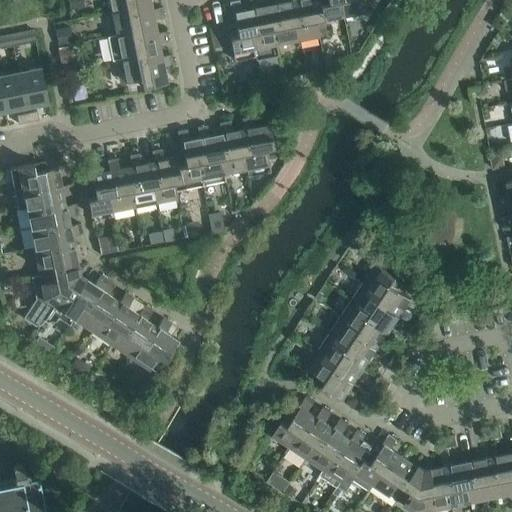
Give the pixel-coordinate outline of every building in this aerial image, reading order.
[(70,0),(73,11),(87,8),(85,0),(70,0)] [(152,12),(151,9),(149,0),(108,0),(111,11),(127,8),(129,16),(152,12)] [(235,23),(227,25),(234,61),(255,57),(250,33),(258,31),(254,8),(251,9),(241,11),(239,0),(238,0),(229,2),(231,13),(233,13),(235,23)] [(261,7),(259,0),(249,0),(251,9),(254,8),(258,31),(250,33),(255,57),(255,59),(278,54),(276,44),(273,29),(281,27),(276,4),(274,4),(261,7)] [(272,0),(274,4),(276,4),(281,27),(273,29),(276,44),(298,40),(295,24),(303,22),(298,0),(293,0),(284,2),(283,0),(272,0)] [(298,0),(303,22),(295,24),(298,40),(326,34),(323,20),(319,0),(298,0)] [(319,0),(323,20),(343,16),(340,0),(341,0),(319,0)] [(366,11),(363,0),(341,0),(340,0),(343,16),(366,11)] [(157,35),(156,33),(153,19),(164,17),(162,7),(151,9),(152,12),(129,16),(127,8),(111,11),(116,35),(132,32),(133,40),(157,35)] [(70,26),(55,29),(58,46),(74,43),(70,26)] [(209,28),(214,48),(225,46),(221,26),(209,28)] [(116,35),(106,37),(111,60),(121,58),(136,55),(138,63),(161,59),(161,56),(158,43),(169,40),(167,31),(156,33),(157,35),(133,40),(132,32),(116,35)] [(73,47),(60,50),(63,67),(77,64),(73,47)] [(142,88),(166,83),(163,66),(174,64),(172,54),(161,56),(161,59),(138,63),(136,55),(121,58),(125,82),(141,79),(142,88)] [(308,78),(320,75),(318,66),(306,69),(308,78)] [(48,102),(41,68),(18,73),(25,106),(48,102)] [(84,70),(68,74),(71,89),(87,86),(84,70)] [(303,71),(284,75),(286,85),(305,81),(303,71)] [(25,106),(18,73),(0,76),(0,90),(4,110),(25,106)] [(283,73),(277,75),(279,86),(286,85),(284,75),(283,73)] [(259,78),(246,81),(248,90),(261,87),(259,78)] [(39,120),(37,111),(27,113),(28,122),(39,120)] [(16,115),(18,124),(28,122),(27,113),(16,115)] [(270,171),(266,149),(274,147),(269,124),(254,127),(252,116),(242,118),(244,129),(246,128),(251,151),(243,153),(246,169),(247,176),(270,171)] [(244,129),(231,131),(229,120),(219,122),(222,133),(224,133),(229,156),(220,158),(224,173),(246,169),(243,153),(251,151),(246,128),(244,129)] [(197,127),(199,138),(202,137),(206,161),(198,162),(203,186),(225,181),(224,173),(220,158),(229,156),(224,133),(222,133),(209,136),(207,125),(197,127)] [(202,137),(199,138),(189,140),(187,129),(177,131),(179,142),(181,142),(183,152),(175,154),(176,157),(181,182),(174,184),(175,191),(203,186),(198,162),(206,161),(202,137)] [(177,197),(175,191),(174,184),(181,182),(176,157),(164,159),(162,149),(152,150),(154,161),(156,161),(161,184),(153,186),(156,202),(177,197)] [(129,155),(132,166),(134,165),(139,189),(131,190),(134,206),(156,202),(153,186),(161,184),(156,161),(154,161),(142,164),(139,153),(129,155)] [(504,155),(492,158),(495,169),(506,167),(504,155)] [(132,166),(119,168),(117,158),(107,160),(109,170),(112,170),(116,193),(108,195),(111,211),(134,206),(131,190),(139,189),(134,165),(132,166)] [(45,161),(10,168),(14,189),(37,184),(38,192),(62,188),(61,185),(59,175),(70,173),(68,163),(57,165),(57,167),(47,169),(45,161)] [(112,170),(109,170),(99,172),(97,162),(87,164),(89,175),(91,174),(93,185),(85,187),(91,215),(111,211),(108,195),(116,193),(112,170)] [(510,194),(499,196),(501,206),(511,204),(511,203),(511,202),(511,201),(511,180),(507,182),(507,183),(508,183),(510,194)] [(37,184),(14,189),(18,209),(26,207),(41,204),(42,212),(66,208),(65,205),(63,195),(74,193),(72,183),(61,185),(62,188),(38,192),(37,184)] [(511,201),(511,202),(511,203),(511,214),(503,217),(505,226),(511,225),(511,201)] [(70,228),(69,225),(67,215),(78,213),(76,203),(65,205),(66,208),(42,212),(41,204),(26,207),(30,227),(45,224),(46,232),(70,228)] [(209,216),(212,230),(225,227),(222,213),(209,216)] [(198,218),(185,221),(188,235),(201,233),(198,218)] [(71,235),(82,233),(80,223),(69,225),(70,228),(46,232),(45,224),(30,227),(34,247),(49,244),(50,252),(74,248),(71,235)] [(161,232),(149,234),(151,244),(163,241),(161,232)] [(114,234),(98,238),(101,254),(118,250),(114,234)] [(74,248),(50,252),(49,244),(34,247),(40,275),(78,268),(74,248)] [(376,264),(364,282),(384,295),(379,302),(400,316),(412,298),(401,292),(406,284),(376,264)] [(33,277),(37,297),(24,317),(36,325),(45,324),(47,321),(65,294),(72,298),(85,278),(79,275),(78,268),(40,275),(33,277)] [(85,278),(72,298),(65,294),(47,321),(48,322),(55,322),(58,317),(69,324),(73,317),(82,305),(89,310),(102,290),(100,288),(85,278)] [(121,302),(119,301),(108,294),(114,285),(106,279),(100,288),(102,290),(89,310),(82,305),(73,317),(92,330),(101,318),(108,322),(121,302)] [(364,282),(353,299),(373,312),(368,319),(389,333),(400,316),(379,302),(384,295),(364,282)] [(140,315),(138,314),(127,307),(133,298),(125,292),(119,301),(121,302),(108,322),(101,318),(92,330),(111,343),(120,330),(127,335),(140,315)] [(353,299),(341,316),(361,329),(357,336),(377,350),(389,333),(368,319),(373,312),(353,299)] [(157,326),(146,319),(152,310),(144,305),(138,314),(140,315),(127,335),(120,330),(111,343),(130,355),(139,343),(145,348),(159,328),(157,326)] [(341,316),(330,333),(350,346),(345,353),(366,367),(377,350),(357,336),(361,329),(341,316)] [(150,368),(158,356),(165,361),(178,340),(165,332),(171,323),(163,317),(157,326),(159,328),(145,348),(139,343),(130,355),(150,368)] [(429,324),(420,318),(415,325),(424,332),(429,324)] [(409,333),(419,339),(424,332),(415,325),(409,333)] [(330,333),(319,350),(339,363),(334,370),(355,384),(366,367),(345,353),(350,346),(330,333)] [(39,336),(31,348),(34,350),(46,358),(51,351),(54,347),(39,336)] [(319,350),(307,367),(327,380),(322,387),(343,401),(355,384),(334,370),(339,363),(319,350)] [(407,358),(397,351),(392,359),(402,365),(407,358)] [(90,364),(76,355),(68,368),(82,377),(90,364)] [(402,365),(392,359),(387,367),(396,373),(402,365)] [(384,392),(375,385),(369,393),(379,399),(384,392)] [(364,401),(374,407),(379,399),(369,393),(364,401)] [(319,418),(317,416),(308,410),(314,401),(306,396),(300,405),(301,406),(295,415),(288,411),(272,434),(290,446),(299,433),(306,437),(319,418)] [(336,429),(334,428),(325,422),(331,413),(323,407),(317,416),(319,418),(306,437),(299,433),(290,446),(286,452),(303,464),(307,457),(316,444),(323,449),(336,429)] [(353,440),(351,439),(342,433),(348,424),(340,418),(334,428),(336,429),(323,449),(316,444),(307,457),(324,469),(333,455),(340,460),(353,440)] [(502,436),(499,425),(490,427),(493,438),(502,436)] [(481,429),(484,440),(493,438),(490,427),(481,429)] [(324,469),(320,475),(338,486),(350,467),(357,472),(370,451),(360,444),(366,435),(357,430),(351,439),(353,440),(340,460),(333,455),(324,469)] [(350,467),(338,486),(344,491),(346,492),(354,480),(369,490),(374,483),(382,470),(389,475),(402,455),(391,448),(398,439),(389,434),(383,443),(384,444),(378,453),(371,449),(370,451),(357,472),(350,467)] [(457,445),(455,434),(446,436),(448,447),(457,445)] [(437,438),(439,448),(448,447),(446,436),(437,438)] [(511,492),(511,452),(496,456),(501,479),(493,481),(496,496),(511,492)] [(398,499),(419,467),(402,455),(389,475),(382,470),(374,483),(398,499)] [(493,481),(501,479),(496,456),(474,461),(479,484),(470,485),(473,500),(496,496),(493,481)] [(473,500),(470,485),(479,484),(474,461),(452,465),(456,488),(448,490),(451,505),(473,500)] [(448,490),(456,488),(452,465),(432,469),(436,492),(428,494),(431,509),(451,505),(448,490)] [(436,492),(432,469),(425,470),(419,467),(398,499),(417,511),(431,509),(428,494),(436,492)] [(0,511),(45,511),(39,478),(0,485),(0,511)]
